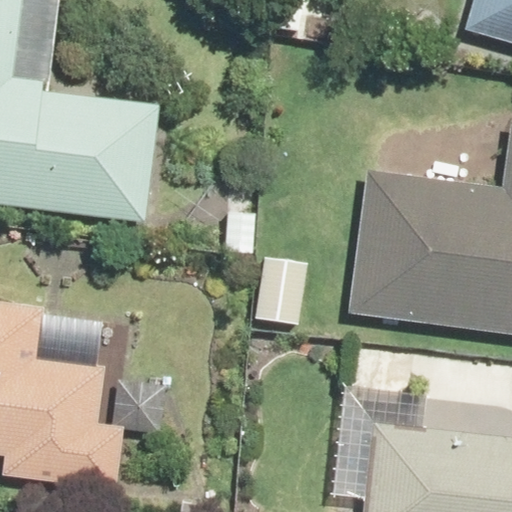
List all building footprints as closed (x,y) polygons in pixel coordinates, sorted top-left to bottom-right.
[(0,0),(0,202),(131,219),(145,107),(33,93),(34,80),(0,76),(0,75),(9,0),(0,0)] [(511,0),(466,0),(459,25),(511,40),(511,0)] [(356,167),(339,307),(511,328),(511,121),(501,120),(493,184),(356,167)] [(0,475),(105,488),(113,428),(84,425),(92,362),(30,354),(36,305),(0,300),(0,475)] [(511,511),(511,437),(360,422),(350,511),(511,511)] [(220,511),(224,495),(174,488),(170,511),(220,511)]
